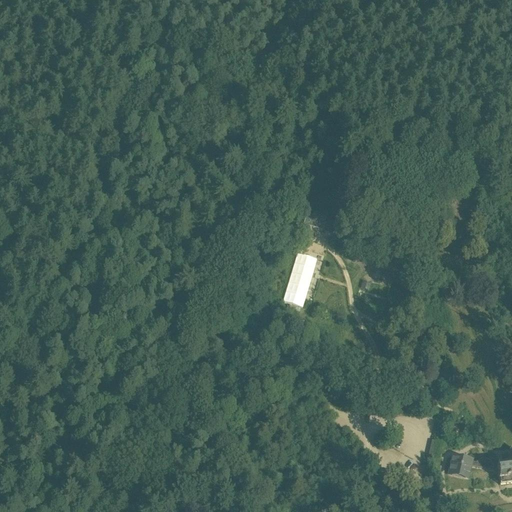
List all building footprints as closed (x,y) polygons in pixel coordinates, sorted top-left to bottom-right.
[(308,212),(303,226),(327,233),(331,220),(325,218),(327,213),(321,212),(320,216),(308,212)] [(302,308),(317,260),(298,254),(283,302),(302,308)] [(511,455),(508,456),(509,465),(496,467),(497,473),(499,484),(511,482),(511,455)] [(468,479),(471,467),(472,463),(452,458),(449,474),(468,479)] [(476,463),(472,463),(471,467),(497,473),(496,467),(493,467),(493,466),(493,465),(492,464),(491,463),(490,462),(489,461),(488,461),(486,460),(485,460),(484,460),(483,460),(482,460),(481,461),(479,461),(478,462),(477,462),(477,463),(476,463)]
